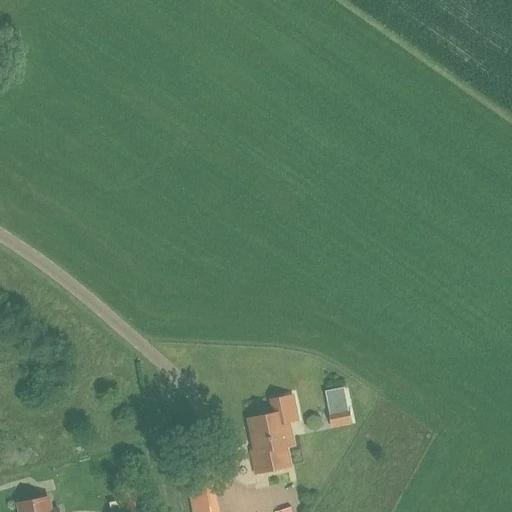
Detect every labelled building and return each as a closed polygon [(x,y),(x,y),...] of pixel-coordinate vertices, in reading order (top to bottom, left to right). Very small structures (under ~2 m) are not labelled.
[(249,419),(256,451),(252,452),(257,473),(290,466),(286,447),(293,445),(288,422),(298,420),(293,396),(272,400),(275,414),(249,419)] [(329,413),(331,428),(353,425),(352,410),(329,413)] [(220,511),(210,460),(183,465),(193,511),(220,511)] [(127,511),(147,511),(143,491),(124,495),(127,511)] [(51,511),(48,499),(36,501),(36,500),(32,501),(32,502),(20,505),(21,511),(51,511)]
